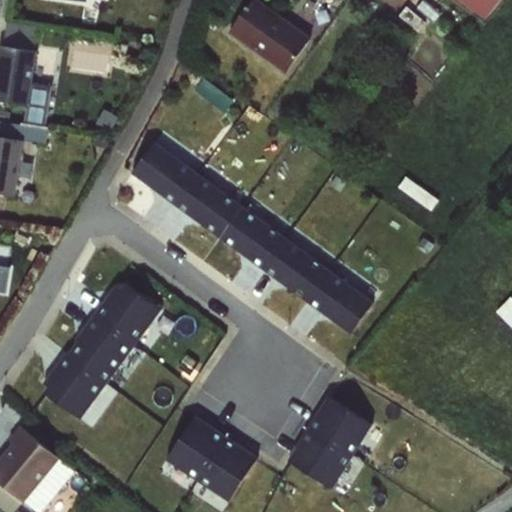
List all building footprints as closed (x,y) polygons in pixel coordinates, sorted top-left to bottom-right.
[(82,0),(44,0),(44,4),(81,10),(82,0)] [(264,0),(253,0),(233,32),(294,71),(318,34),(264,0)] [(305,8),(296,20),(319,36),(327,24),(305,8)] [(0,105),(30,110),(38,54),(0,48),(0,105)] [(198,174),(155,143),(133,173),(176,205),(198,174)] [(0,201),(15,204),(23,148),(0,144),(0,201)] [(220,236),(242,206),(198,174),(176,205),(220,236)] [(286,238),(242,206),(220,236),(264,269),(286,238)] [(308,301),(329,271),(286,238),(264,269),(308,301)] [(373,302),(329,271),(308,301),(351,332),(373,302)] [(135,345),(161,309),(127,285),(124,290),(117,285),(95,315),(135,345)] [(135,345),(95,315),(70,349),(111,379),(135,345)] [(111,379),(70,349),(44,383),(51,388),(47,393),(80,421),(111,379)] [(371,423),(329,397),(309,428),(351,455),(371,423)] [(227,437),(195,416),(168,458),(199,479),(227,437)] [(0,463),(0,500),(15,511),(17,511),(27,499),(44,511),(45,511),(80,467),(28,427),(0,463)] [(351,455),(309,428),(289,460),(331,487),(351,455)] [(229,499),(257,457),(227,437),(199,479),(229,499)]
